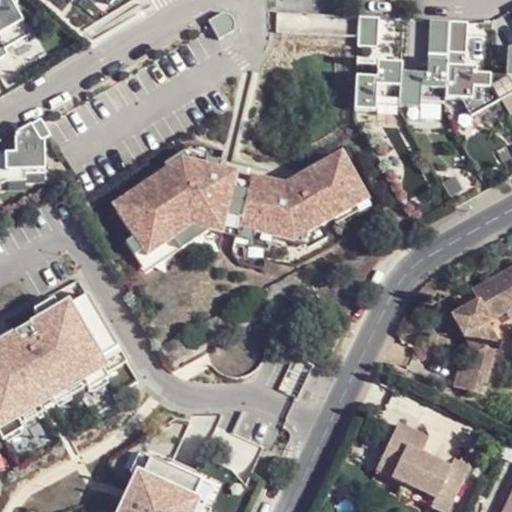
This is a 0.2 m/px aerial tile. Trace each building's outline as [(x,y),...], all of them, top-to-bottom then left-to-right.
[(0,0),(0,62),(6,59),(3,53),(29,39),(12,8),(16,6),(13,0),(0,0)] [(223,12),(207,24),(221,42),(235,31),(236,26),(234,19),(230,14),(223,12)] [(382,17),(362,16),(361,46),(381,47),(382,17)] [(448,96),(451,21),(433,20),(430,66),(419,66),(418,72),(403,71),(402,99),(448,101),(448,96)] [(470,22),(451,21),(448,96),(464,96),(475,113),(501,98),(493,85),(494,71),(479,71),(479,65),(468,64),(470,22)] [(511,59),(511,72),(494,71),(493,85),(501,98),(511,91),(511,59)] [(402,105),(403,62),(380,61),(380,77),(359,76),(358,110),(378,110),(378,104),(402,105)] [(0,160),(0,190),(4,189),(24,188),(25,182),(43,182),(44,148),(50,145),(41,127),(14,142),(14,161),(0,160)] [(146,197),(119,215),(135,240),(127,245),(136,259),(144,254),(148,261),(176,242),(183,253),(212,233),(240,240),(242,231),(275,238),(308,246),(311,234),(325,226),(359,206),(355,198),(367,191),(360,179),(355,182),(340,156),(310,172),(317,185),(305,192),(303,189),(288,185),(254,177),(252,185),(238,181),(240,174),(222,170),(224,164),(190,156),(142,191),(146,197)] [(310,172),(288,185),(303,189),(305,192),(317,185),(310,172)] [(355,198),(359,206),(371,199),(367,191),(355,198)] [(325,226),(311,234),(308,246),(311,250),(332,238),(325,226)] [(275,238),(242,231),(240,240),(256,243),(254,248),(271,252),(275,238)] [(148,261),(144,254),(136,259),(148,278),(183,253),(176,242),(148,261)] [(493,325),(498,323),(493,313),(511,301),(511,281),(507,272),(475,291),(480,300),(454,317),(475,357),(471,375),(459,371),(453,390),(484,401),(500,357),(493,343),(501,337),(493,325)] [(0,429),(9,425),(10,427),(16,427),(20,426),(20,428),(33,420),(32,419),(37,416),(34,410),(47,402),(68,389),(73,396),(80,390),(81,389),(82,385),(80,382),(96,372),(97,371),(92,363),(111,351),(80,299),(65,308),(66,311),(62,313),(61,310),(57,313),(38,324),(28,330),(27,328),(11,338),(12,339),(0,346),(0,429)] [(498,323),(511,314),(511,301),(493,313),(498,323)] [(32,314),(38,324),(57,313),(51,303),(32,314)] [(111,351),(92,363),(97,371),(96,372),(99,378),(120,366),(111,351)] [(304,371),(291,364),(276,391),(290,398),(304,371)] [(96,372),(80,382),(82,385),(81,389),(80,390),(83,394),(102,383),(99,378),(96,372)] [(68,389),(47,402),(50,408),(51,409),(73,396),(68,389)] [(47,402),(34,410),(37,416),(50,408),(47,402)] [(446,511),(453,511),(471,477),(450,467),(424,453),(431,437),(399,422),(381,458),(408,472),(405,483),(432,497),(430,502),(446,511)] [(0,443),(19,432),(16,427),(10,427),(9,425),(0,430),(0,443)] [(131,475),(135,477),(143,459),(133,454),(124,473),(131,476),(131,475)] [(450,467),(471,477),(475,467),(456,456),(450,467)] [(376,468),(405,483),(408,472),(381,458),(376,468)] [(131,476),(124,473),(111,511),(194,511),(196,507),(189,504),(190,501),(186,500),(194,482),(143,459),(135,477),(131,475),(131,476)] [(194,482),(186,500),(190,501),(189,504),(196,507),(200,509),(209,489),(194,482)] [(511,511),(511,494),(503,511),(511,511)]
